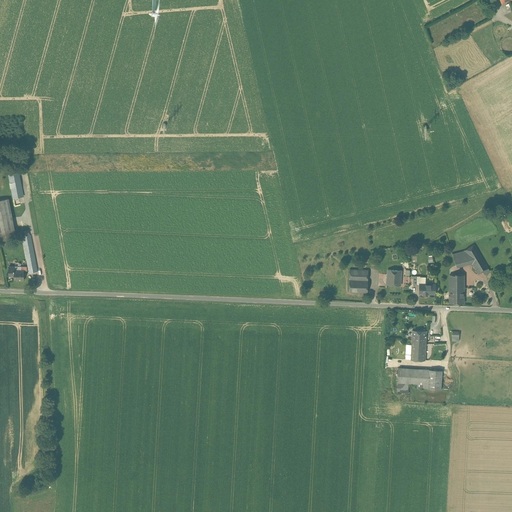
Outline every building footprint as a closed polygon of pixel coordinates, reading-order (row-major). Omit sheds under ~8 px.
[(18,166),(8,168),(15,197),(24,195),(18,166)] [(10,199),(0,200),(0,241),(17,238),(10,199)] [(26,236),(23,237),(29,266),(30,266),(31,273),(39,272),(32,235),(30,235),(26,236)] [(474,244),(463,251),(456,253),(460,266),(471,264),(472,266),(474,266),(478,274),(483,271),(488,268),(482,258),(474,244)] [(457,267),(460,266),(456,253),(452,254),(457,267)] [(23,270),(15,270),(15,267),(9,267),(9,276),(15,276),(15,280),(26,280),(26,271),(28,271),(28,267),(23,267),(23,270)] [(368,270),(350,269),(349,292),(367,292),(368,270)] [(388,269),(387,284),(400,285),(401,270),(388,269)] [(464,275),(449,275),(449,291),(464,291),(464,275)] [(431,283),(425,283),(425,284),(420,284),(419,293),(423,293),(423,294),(427,294),(427,293),(435,293),(435,284),(431,284),(431,283)] [(464,291),(449,291),(449,295),(449,303),(464,303),(464,291)] [(426,331),(412,330),(412,340),(426,341),(426,331)] [(426,341),(412,340),(411,359),(425,360),(426,341)] [(429,369),(398,367),(397,382),(409,383),(417,383),(417,388),(428,388),(429,369)] [(442,370),(429,369),(428,388),(441,389),(442,370)] [(409,383),(397,382),(397,392),(408,393),(409,383)]
